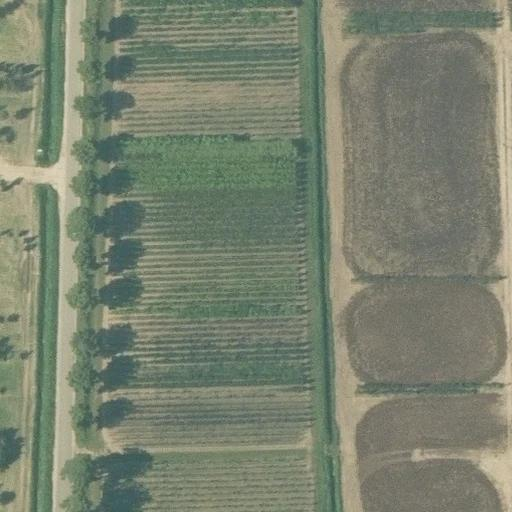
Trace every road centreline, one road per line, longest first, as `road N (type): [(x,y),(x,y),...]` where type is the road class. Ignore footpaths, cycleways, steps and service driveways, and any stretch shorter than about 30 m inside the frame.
road 1 (unclassified): [(61,511),(78,0)]
road 2 (track): [(511,472),(499,0)]
